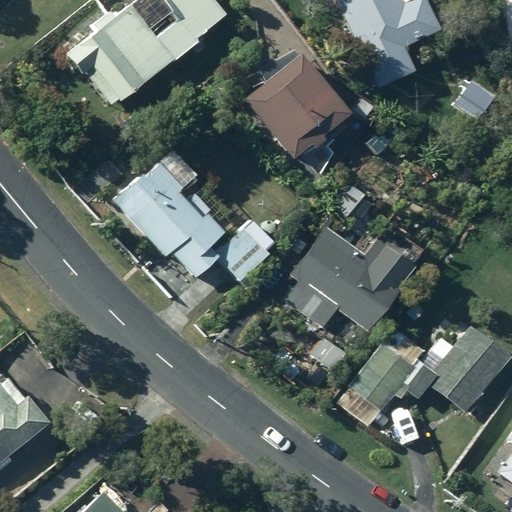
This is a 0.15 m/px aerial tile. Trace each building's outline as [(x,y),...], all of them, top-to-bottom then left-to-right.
[(111,12),(89,30),(93,35),(63,60),(79,80),(81,79),(106,110),(114,104),(116,107),(168,66),(170,67),(193,49),(191,45),(222,20),(205,0),(153,0),(175,27),(154,44),(128,11),(117,20),(111,12)] [(278,18),(262,0),(246,0),(268,26),(278,18)] [(410,76),(400,55),(435,38),(417,1),(400,10),(395,0),(330,0),(375,93),(410,76)] [(511,0),(500,0),(507,56),(511,55),(511,0)] [(257,75),(266,85),(241,105),(290,165),(308,151),(311,154),(321,146),(318,143),(345,121),(296,60),(293,63),(288,57),(257,75)] [(467,85),(450,108),(473,125),(490,102),(467,85)] [(136,182),(110,206),(160,262),(165,257),(167,255),(191,282),(211,264),(202,254),(218,239),(201,220),(196,225),(171,197),(175,193),(154,171),(139,185),(136,182)] [(286,279),(295,286),(281,303),(319,332),(334,312),(364,335),(397,291),(320,233),(286,279)] [(213,258),(238,285),(264,261),(240,234),(213,258)] [(393,360),(403,346),(390,335),(345,389),(378,415),(392,398),(398,403),(405,394),(416,403),(427,390),(461,418),(505,364),(466,333),(449,354),(437,344),(423,362),(434,370),(428,379),(414,368),(410,373),(393,360)] [(315,340),(303,358),(313,365),(305,375),(321,386),(340,357),(315,340)] [(0,459),(44,423),(23,397),(20,399),(2,378),(0,379),(0,459)] [(495,477),(511,489),(511,432),(502,447),(511,453),(495,477)] [(125,511),(96,480),(62,511),(125,511)]
